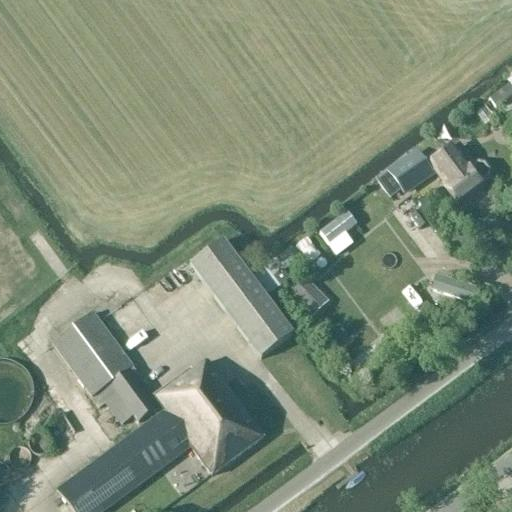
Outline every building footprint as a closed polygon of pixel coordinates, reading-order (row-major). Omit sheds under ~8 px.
[(511,89),(508,85),(487,100),(495,111),(511,97),(511,89)] [(442,187),(458,207),(482,189),(480,186),(489,179),(490,173),(484,165),(478,165),(469,172),(466,169),(464,166),(470,161),(462,150),(455,155),(452,150),(440,159),(446,167),(436,174),(444,185),(442,187)] [(400,191),(404,196),(432,176),(417,155),(378,183),(390,200),(400,191)] [(372,197),(359,206),(375,229),(388,220),(372,197)] [(475,210),(483,221),(494,213),(486,201),(475,210)] [(400,216),(411,232),(429,221),(419,204),(400,216)] [(347,214),(320,236),(329,248),(356,227),(347,214)] [(223,242),(189,268),(259,363),(276,349),(293,336),(265,299),(250,279),(223,242)] [(291,249),(277,260),(283,268),(294,260),(297,257),(291,249)] [(284,272),(274,279),(282,289),(291,282),(285,274),(284,272)] [(434,278),(430,292),(472,305),(476,290),(434,278)] [(349,328),(366,332),(370,314),(352,311),(349,328)] [(265,440),(208,362),(154,399),(132,369),(133,368),(93,315),(52,346),(91,401),(98,411),(105,405),(121,428),(132,418),(138,426),(154,414),(157,418),(56,493),(70,511),(107,511),(190,451),(211,479),(265,440)] [(345,348),(331,329),(321,337),(335,356),(345,348)] [(370,346),(346,364),(354,375),(378,356),(370,346)] [(36,433),(43,446),(80,428),(74,414),(36,433)]
